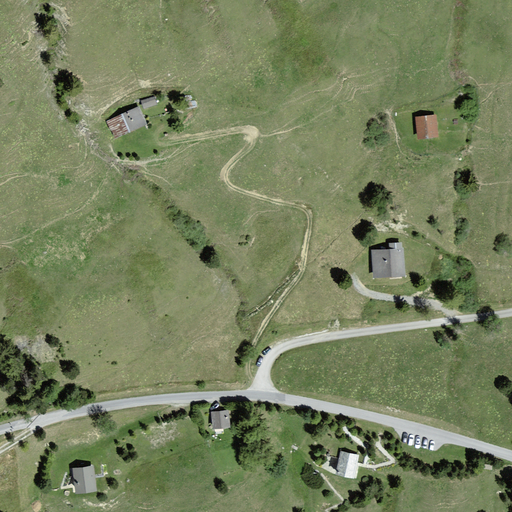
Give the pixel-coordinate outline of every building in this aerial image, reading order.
[(152,97),(139,102),(144,110),(157,105),(152,97)] [(138,107),(104,123),(114,142),(147,126),(138,107)] [(436,115),(415,118),(417,141),(439,138),(436,115)] [(404,248),(371,250),(375,278),(408,275),(404,248)] [(232,427),(229,410),(210,413),(212,430),(232,427)] [(357,477),(360,455),(341,452),(337,473),(357,477)] [(98,492),(94,466),(72,469),(76,495),(98,492)]
